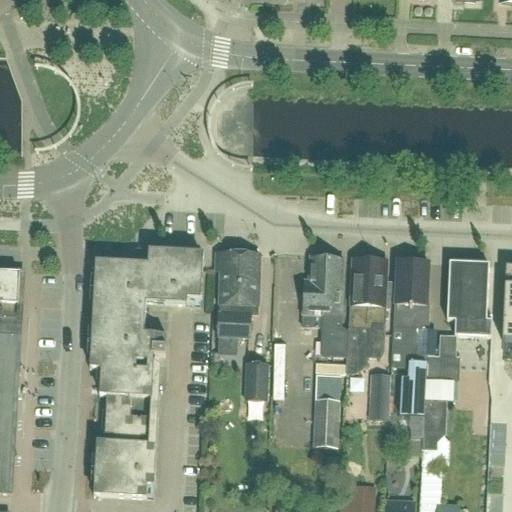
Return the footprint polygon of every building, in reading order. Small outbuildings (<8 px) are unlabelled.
[(107,401),(106,413),(105,447),(101,447),(97,447),(96,461),(94,461),(93,486),(95,486),(94,501),(98,501),(154,504),(155,490),(148,489),(152,415),(152,403),(155,360),(166,360),(167,339),(144,338),(146,313),(146,311),(146,307),(186,309),(186,311),(201,312),(203,273),(204,258),(189,257),(189,254),(164,252),(164,253),(164,256),(149,255),(148,265),(148,269),(96,266),(95,281),(92,281),(90,304),(90,306),(91,306),(93,306),(94,306),(93,309),(92,334),(90,334),(89,333),(88,359),(89,359),(91,359),(90,374),(98,374),(97,385),(100,386),(100,401),(107,401)] [(258,316),(260,258),(237,258),(237,255),(223,254),(223,257),(217,257),(216,275),(220,275),(218,341),(250,342),(251,315),(258,316)] [(347,360),(347,339),(340,331),(343,262),(310,261),(309,285),(304,285),(302,331),(323,331),(321,359),(347,360)] [(347,339),(347,360),(346,378),(352,379),(358,376),(365,371),(367,368),(367,361),(378,361),(382,355),(384,311),(390,312),(391,287),(386,287),(387,264),(353,263),(350,331),(347,339)] [(393,343),(392,371),(408,372),(407,382),(400,382),(399,410),(408,421),(422,421),(424,421),(427,360),(417,360),(418,348),(419,348),(419,346),(419,333),(427,333),(428,308),(425,308),(426,266),(398,265),(397,307),(394,307),(394,311),(393,343)] [(490,341),(491,320),(486,320),(489,269),(450,267),(448,324),(456,324),(455,339),(490,341)] [(0,389),(14,391),(20,278),(0,276),(0,389)] [(511,280),(507,280),(507,278),(505,278),(503,324),(502,345),(511,345),(511,280)] [(419,469),(416,511),(438,511),(440,474),(445,474),(445,470),(447,470),(448,446),(442,441),(445,438),(446,404),(486,406),(488,362),(427,360),(424,421),(422,421),(421,454),(432,454),(432,469),(419,469)] [(266,406),(268,368),(245,367),(244,405),(266,406)] [(388,424),(389,379),(370,378),(368,423),(388,424)] [(14,391),(0,389),(0,498),(9,499),(14,391)] [(337,452),(339,405),(313,404),(312,451),(337,452)]
